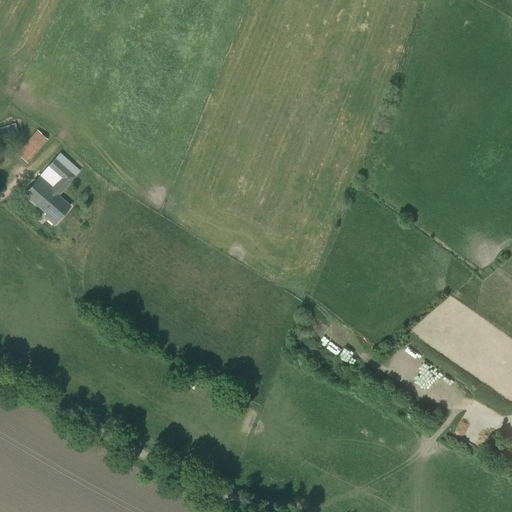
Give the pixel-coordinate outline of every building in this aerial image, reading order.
[(0,127),(0,138),(18,133),(15,123),(0,127)] [(16,154),(27,163),(48,140),(37,130),(16,154)] [(59,196),(58,195),(80,170),(60,153),(23,194),(44,212),(46,214),(44,216),(53,225),(70,206),(59,196)] [(344,357),(353,347),(341,337),(332,347),(344,357)] [(199,381),(193,392),(204,399),(209,389),(202,385),(203,383),(199,381)]
